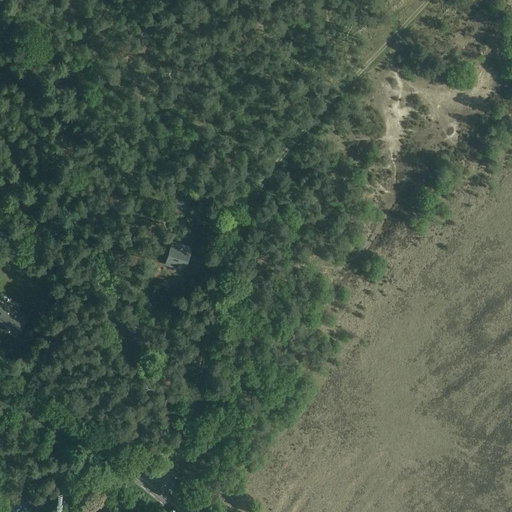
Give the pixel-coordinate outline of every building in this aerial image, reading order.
[(186,210),(193,196),(179,189),(172,203),(186,210)] [(188,249),(172,245),(166,265),(182,270),(184,265),(186,265),(189,255),(187,255),(188,249)] [(0,326),(17,336),(27,318),(0,303),(0,326)] [(31,494),(27,499),(40,511),(45,508),(31,494)] [(70,502),(74,507),(82,500),(78,495),(70,502)]
